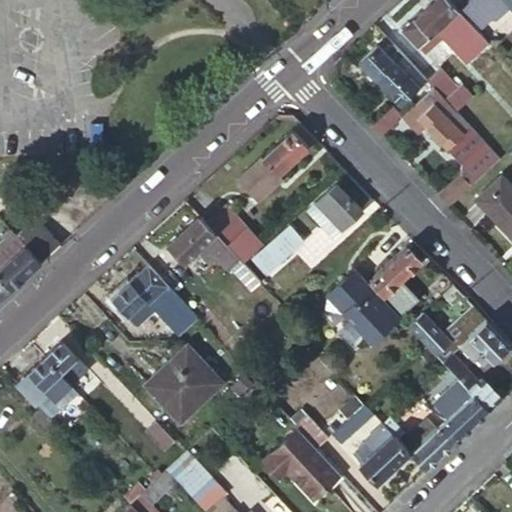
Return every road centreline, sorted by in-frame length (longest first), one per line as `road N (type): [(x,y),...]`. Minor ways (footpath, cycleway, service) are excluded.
road 1 (tertiary): [(0,335),(284,72)]
road 2 (residential): [(511,311),(284,72)]
road 3 (residential): [(511,423),(418,511)]
